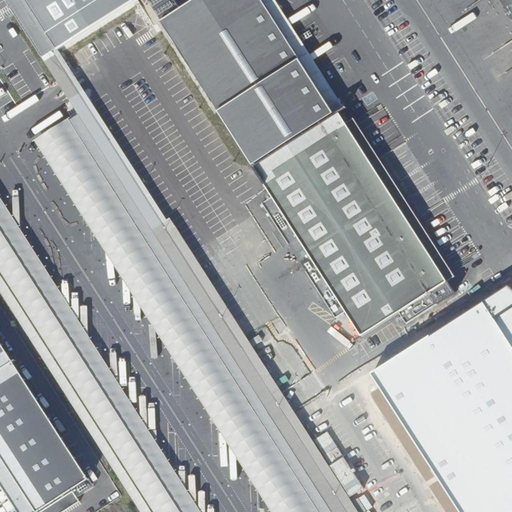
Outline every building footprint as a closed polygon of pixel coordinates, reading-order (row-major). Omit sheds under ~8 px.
[(25,0),(84,90),(167,221),(173,217),(246,171),(212,116),(219,111),(253,165),(335,113),(262,0),(194,0),(180,9),(174,0),(150,0),(148,1),(161,22),(154,26),(137,0),(25,0)] [(511,0),(499,0),(500,1),(501,0),(511,0),(511,5),(506,10),(511,18),(511,0)] [(511,0),(501,0),(500,1),(506,10),(511,5),(511,0)] [(30,52),(4,68),(40,126),(58,115),(55,109),(62,105),(30,52)] [(71,99),(80,113),(334,511),(360,511),(173,217),(167,221),(84,90),(71,99)] [(340,112),(254,167),(273,197),(263,203),(336,318),(347,311),(363,336),(400,312),(408,324),(456,293),(448,281),(456,276),(355,119),(347,124),(340,112)] [(334,511),(80,113),(36,140),(273,511),(334,511)] [(203,511),(0,192),(0,288),(142,511),(203,511)] [(0,486),(16,511),(61,511),(79,502),(72,489),(86,478),(0,344),(0,486)]
